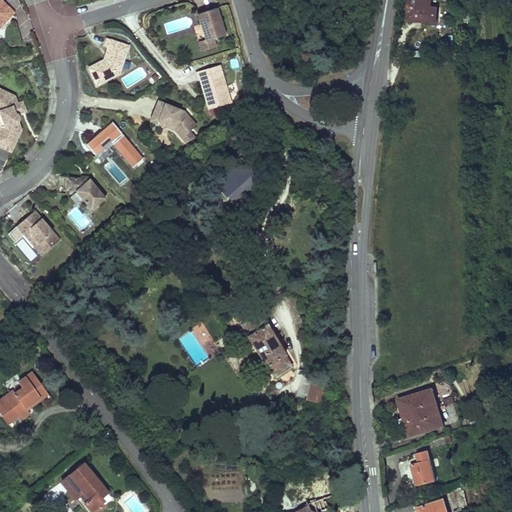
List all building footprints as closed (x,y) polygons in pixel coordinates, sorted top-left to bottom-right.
[(6,0),(0,0),(0,22),(2,24),(16,9),(6,0)] [(426,0),(409,0),(409,20),(438,21),(439,6),(427,6),(426,0)] [(193,12),(202,39),(209,37),(221,33),(212,6),(201,9),(193,12)] [(102,58),(86,65),(94,82),(117,72),(126,43),(105,37),(103,45),(105,46),(108,46),(105,56),(102,55),(102,58)] [(202,39),(195,41),(197,48),(212,44),(209,37),(202,39)] [(206,66),(196,69),(199,78),(200,77),(210,106),(232,99),(219,62),(206,66)] [(155,68),(150,72),(154,77),(158,73),(155,68)] [(150,72),(145,76),(149,81),(154,77),(150,72)] [(26,127),(23,118),(24,115),(22,111),(25,110),(21,99),(19,92),(0,83),(0,105),(3,107),(9,122),(0,140),(0,141),(16,149),(26,127)] [(30,108),(27,97),(21,99),(25,110),(30,108)] [(157,98),(150,117),(164,123),(165,121),(170,123),(174,127),(181,135),(188,128),(195,122),(183,108),(157,98)] [(3,107),(0,105),(0,109),(1,110),(5,121),(0,130),(0,140),(9,122),(3,107)] [(144,159),(115,122),(88,144),(97,155),(112,142),(134,168),(144,159)] [(188,128),(181,135),(186,141),(194,135),(188,128)] [(78,178),(78,175),(63,176),(64,190),(74,189),(89,209),(104,197),(87,176),(84,178),(78,178)] [(249,177),(227,194),(240,211),(262,194),(249,177)] [(36,207),(33,209),(40,216),(42,214),(36,207)] [(33,209),(18,222),(24,229),(32,229),(41,239),(36,243),(44,251),(61,236),(42,214),(40,216),(33,209)] [(32,229),(24,229),(36,243),(41,239),(32,229)] [(30,259),(36,255),(23,238),(17,242),(30,259)] [(265,322),(258,311),(240,323),(247,334),(245,335),(265,367),(267,365),(275,377),(293,366),(285,353),(286,352),(267,321),(265,322)] [(10,386),(0,393),(0,413),(5,421),(18,412),(20,414),(27,409),(25,407),(22,402),(45,385),(31,366),(17,377),(22,383),(13,390),(10,386)] [(278,376),(281,383),(295,377),(293,370),(278,376)] [(323,403),(327,382),(311,379),(307,400),(323,403)] [(48,390),(45,385),(22,402),(25,407),(48,390)] [(444,425),(432,387),(397,400),(401,413),(405,411),(409,422),(405,423),(409,436),(444,425)] [(448,444),(446,436),(433,440),(435,448),(448,444)] [(436,480),(428,450),(419,453),(422,464),(418,466),(412,467),(417,486),(436,480)] [(422,464),(419,453),(414,454),(418,466),(422,464)] [(448,457),(437,458),(439,481),(450,480),(448,457)] [(105,488),(81,459),(59,477),(73,495),(82,488),(89,496),(84,501),(92,511),(103,502),(97,494),(105,488)] [(326,478),(291,490),(299,511),(315,507),(316,511),(320,511),(329,510),(327,502),(326,498),(333,495),(326,478)] [(298,511),(299,511),(291,490),(283,493),(290,511),(298,511)] [(278,511),(290,511),(283,493),(273,497),(278,511)] [(449,511),(444,499),(416,509),(417,511),(449,511)]
